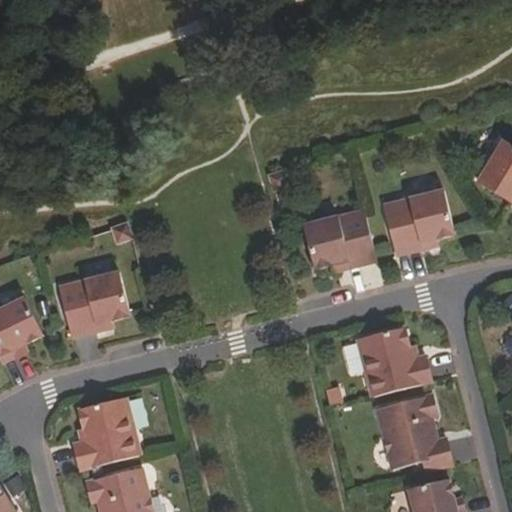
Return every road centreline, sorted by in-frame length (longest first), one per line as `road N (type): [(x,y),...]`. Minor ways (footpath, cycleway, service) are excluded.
road 1 (residential): [(448,288),(14,408)]
road 2 (residential): [(448,288),(504,511)]
